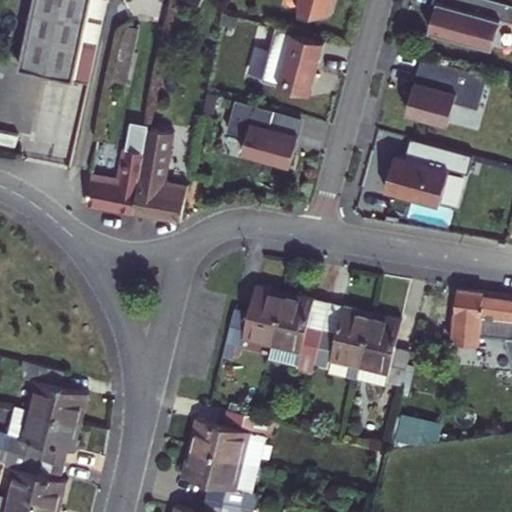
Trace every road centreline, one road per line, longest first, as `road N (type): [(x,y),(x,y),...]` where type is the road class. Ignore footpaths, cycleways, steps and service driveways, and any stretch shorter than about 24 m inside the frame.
road 1 (residential): [(378,0),(315,233)]
road 2 (residential): [(64,226),(104,273),(125,314),(139,368),(140,417)]
road 3 (residential): [(315,233),(511,267)]
road 4 (residential): [(140,417),(184,242)]
road 5 (residential): [(184,242),(250,222),(315,233)]
road 6 (residential): [(64,226),(125,254),(184,242)]
